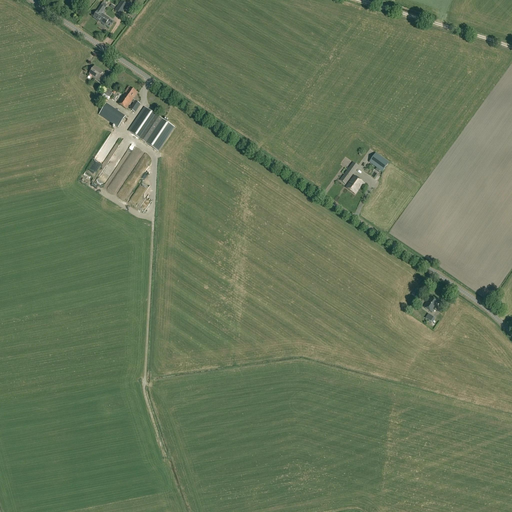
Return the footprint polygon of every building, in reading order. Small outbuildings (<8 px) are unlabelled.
[(121,15),(128,5),(122,1),(115,11),(121,15)] [(110,19),(102,14),(107,7),(103,4),(98,11),(93,17),(105,26),(110,19)] [(99,38),(104,35),(101,30),(96,33),(99,38)] [(103,72),(95,67),(90,74),(93,76),(93,77),(103,84),(107,78),(102,75),(103,72)] [(133,99),(138,93),(129,87),(118,104),(127,110),(132,102),(134,103),(135,101),(133,99)] [(141,104),(135,101),(134,103),(130,109),(135,113),(141,104)] [(99,115),(103,118),(111,107),(106,104),(99,115)] [(159,152),(175,128),(145,108),(129,132),(159,152)] [(122,134),(116,131),(109,145),(114,147),(118,138),(120,139),(122,134)] [(376,153),(370,162),(382,172),(389,163),(376,153)] [(353,163),(341,180),(346,184),(351,177),(350,177),(358,166),(353,163)] [(364,183),(354,176),(346,188),(355,195),(364,183)] [(136,195),(147,199),(150,192),(138,188),(136,195)] [(416,298),(421,290),(417,288),(412,296),(416,298)] [(440,302),(431,296),(424,307),(432,313),(440,302)]
